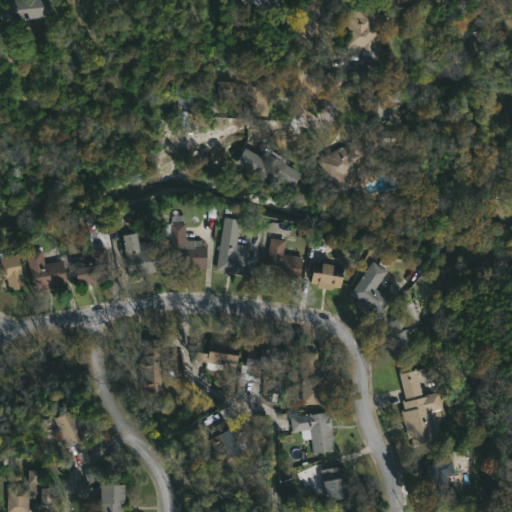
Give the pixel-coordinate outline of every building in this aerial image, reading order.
[(41,0),(43,17),(11,20),(10,1),(20,0),(41,0)] [(387,23),(387,24),(377,24),(376,34),(381,34),(378,65),(359,64),(360,48),(345,47),(347,8),(371,9),(370,14),(388,15),(387,23)] [(268,79),(268,90),(257,90),(256,108),(243,108),(243,79),(268,79)] [(237,81),(235,101),(216,99),(217,80),(237,81)] [(400,88),(399,101),(389,101),(388,124),(362,122),(364,85),(400,88)] [(403,132),(402,145),(378,144),(378,131),(403,132)] [(352,185),(335,194),(317,160),(360,137),(367,150),(348,160),(351,166),(345,170),(352,185)] [(264,147),(285,159),(283,163),(299,173),(291,187),(271,175),(267,183),(234,163),(243,147),(259,156),(264,147)] [(184,215),(184,223),(185,223),(185,238),(187,238),(187,240),(202,240),(202,246),(206,246),(206,269),(170,269),(170,237),(164,237),(164,224),(171,224),(171,215),(184,215)] [(254,255),(252,275),(215,270),(223,217),(240,219),(236,244),(250,246),(248,255),(254,255)] [(137,233),(138,243),(153,241),(155,249),(160,248),(162,270),(128,275),(123,235),(137,233)] [(301,256),(298,282),(264,277),(270,237),(285,239),(283,254),(301,256)] [(86,283),(78,285),(76,268),(92,265),(90,249),(105,247),(111,279),(86,283)] [(42,252),(44,263),(62,260),(67,284),(33,291),(25,253),(41,250),(42,252)] [(0,256),(17,254),(23,287),(9,290),(7,278),(0,279),(0,256)] [(341,258),(340,266),(344,267),(340,288),(333,286),(332,289),(316,286),(317,284),(310,283),(314,261),(330,264),(331,256),(341,258)] [(390,299),(379,314),(369,307),(367,310),(356,302),(358,299),(350,294),(372,261),(386,271),(375,288),(390,299)] [(412,346),(414,352),(393,358),(391,348),(389,349),(385,335),(391,333),(387,320),(403,316),(412,346)] [(239,343),(236,367),(222,365),(221,370),(209,370),(206,367),(206,362),(194,360),(196,343),(209,345),(209,338),(239,343)] [(161,349),(164,393),(143,394),(143,387),(140,387),(138,363),(143,362),(143,355),(145,355),(144,340),(160,339),(161,349)] [(286,348),(281,372),(244,365),(247,350),(260,352),(261,343),(286,348)] [(317,352),(317,364),(323,364),(324,404),(301,405),(299,352),(317,352)] [(62,358),(66,374),(37,380),(38,387),(16,392),(13,376),(26,373),(25,368),(33,366),(32,362),(46,359),(46,361),(62,358)] [(417,369),(422,395),(439,391),(443,408),(440,409),(441,415),(437,416),(439,429),(436,430),(439,440),(413,446),(411,437),(407,438),(401,412),(405,411),(402,400),(406,399),(400,372),(417,369)] [(67,411),(77,432),(86,427),(90,435),(66,447),(52,419),(67,411)] [(327,412),(332,451),(313,453),(311,438),(303,439),(302,431),(292,432),(290,417),(327,412)] [(226,460),(220,463),(209,438),(213,436),(209,428),(222,422),(237,455),(226,460)] [(445,463),(448,487),(455,486),(457,498),(428,502),(423,466),(445,463)] [(337,466),(338,473),(344,472),(349,497),(327,501),(321,470),(337,466)] [(38,484),(38,470),(28,470),(27,484),(38,484)] [(122,511),(95,511),(95,502),(100,502),(100,486),(124,486),(124,504),(122,504),(122,511)] [(51,488),(52,507),(35,506),(35,511),(5,511),(6,488),(27,489),(27,507),(30,507),(31,500),(40,501),(39,488),(51,488)]
